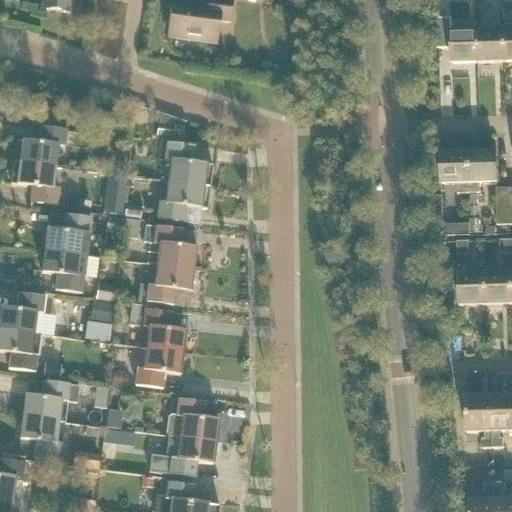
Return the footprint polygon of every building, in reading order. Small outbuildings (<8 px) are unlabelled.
[(42,0),(41,11),(69,15),(71,0),(42,0)] [(230,25),(233,0),(229,0),(208,0),(208,9),(175,4),(171,38),(213,44),(216,23),(230,25)] [(479,64),(505,63),(504,32),(478,33),(479,64)] [(452,65),(479,64),(478,33),(451,33),(452,65)] [(167,140),(169,128),(157,127),(156,138),(167,140)] [(16,143),(14,164),(55,170),(58,150),(62,150),(64,134),(39,131),(37,146),(16,143)] [(170,164),(167,185),(209,191),(212,169),(190,166),(192,150),(166,147),(164,163),(170,164)] [(495,154),(468,155),(470,195),(480,194),(480,185),(496,185),(495,154)] [(470,195),(468,155),(441,155),(442,186),(457,186),(457,195),(470,195)] [(55,170),(14,164),(11,187),(32,190),(30,206),(55,209),(57,192),(52,192),(55,170)] [(209,191),(167,185),(165,206),(159,205),(156,222),(182,225),(184,210),(206,212),(209,191)] [(497,227),(510,227),(509,191),(496,191),(497,227)] [(470,196),(470,206),(478,206),(478,196),(470,196)] [(431,235),(443,234),(442,199),(430,199),(431,235)] [(79,216),(81,203),(66,201),(64,213),(79,216)] [(124,220),(139,222),(141,209),(125,207),(124,220)] [(47,232),(45,254),(86,259),(91,222),(65,219),(62,234),(47,232)] [(119,237),(121,222),(108,220),(106,235),(119,237)] [(124,221),(122,240),(136,241),(138,223),(124,221)] [(469,222),(470,236),(479,235),(478,221),(469,222)] [(153,246),(154,230),(145,228),(143,244),(153,246)] [(158,248),(155,268),(192,273),(195,251),(179,249),(181,234),(156,231),(154,248),(158,248)] [(457,257),(468,256),(468,243),(457,244),(457,257)] [(499,256),(511,255),(511,243),(499,243),(499,256)] [(86,259),(45,254),(42,275),(57,277),(54,293),(80,296),(86,259)] [(192,273),(155,268),(154,279),(152,279),(149,282),(148,289),(139,288),(136,308),(154,311),(155,306),(171,308),(173,293),(189,295),(192,273)] [(460,308),(486,307),(485,275),(459,276),(460,308)] [(486,307),(511,306),(511,286),(511,275),(485,275),(486,307)] [(114,305),(116,289),(97,287),(95,302),(114,305)] [(0,311),(0,332),(33,337),(36,317),(40,318),(43,301),(17,297),(15,313),(0,311)] [(113,307),(92,304),(90,323),(110,325),(113,307)] [(129,329),(142,331),(139,351),(181,357),(184,335),(168,333),(170,317),(153,315),(154,311),(136,308),(132,307),(129,329)] [(108,343),(110,325),(90,323),(86,322),(84,340),(108,343)] [(33,337),(0,332),(0,354),(10,356),(7,372),(33,375),(35,359),(30,358),(33,337)] [(178,379),(181,357),(139,351),(145,352),(142,372),(137,372),(135,388),(160,391),(162,376),(178,379)] [(59,379),(61,368),(44,366),(42,377),(59,379)] [(126,391),(127,377),(112,376),(111,390),(126,391)] [(75,390),(69,389),(42,385),(40,401),(25,399),(22,420),(64,426),(67,404),(73,405),(75,390)] [(500,433),(511,432),(511,398),(491,399),(493,449),(502,448),(502,440),(500,440),(500,433)] [(481,449),(493,449),(491,399),(466,400),(467,434),(483,433),(483,440),(481,440),(481,449)] [(215,446),(218,424),(203,422),(205,406),(178,403),(176,419),(171,419),(168,421),(166,437),(168,440),(179,441),(215,446)] [(107,431),(120,433),(120,424),(117,420),(108,419),(107,431)] [(59,464),(61,447),(62,448),(64,426),(22,420),(20,442),(34,444),(32,461),(59,464)] [(119,433),(106,432),(104,444),(117,446),(119,433)] [(212,468),(215,446),(179,441),(177,463),(171,462),(169,478),(195,481),(197,466),(212,468)] [(75,470),(87,472),(88,462),(76,461),(75,470)] [(0,502),(13,504),(15,484),(20,485),(22,468),(0,465),(0,502)] [(511,483),(511,472),(493,473),(493,484),(511,483)] [(491,485),(491,474),(482,474),(482,485),(491,485)] [(468,511),(494,511),(494,486),(483,486),(483,495),(486,495),(486,504),(469,505),(468,511)] [(494,511),(511,511),(511,503),(502,504),(502,494),(504,494),(504,486),(494,486),(494,511)] [(217,511),(218,509),(192,506),(194,490),(168,487),(166,503),(170,504),(169,511),(217,511)] [(13,504),(0,502),(0,511),(16,511),(17,505),(13,504)]
